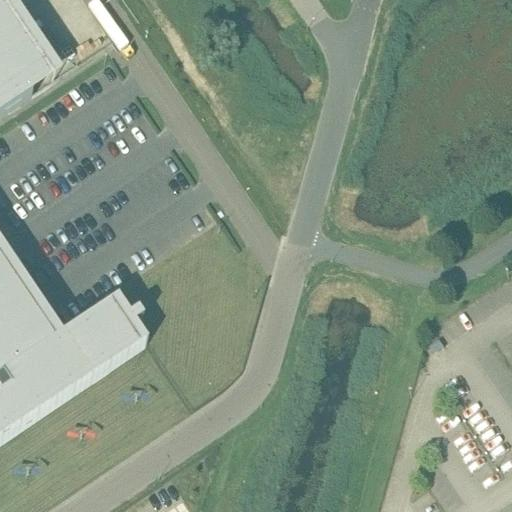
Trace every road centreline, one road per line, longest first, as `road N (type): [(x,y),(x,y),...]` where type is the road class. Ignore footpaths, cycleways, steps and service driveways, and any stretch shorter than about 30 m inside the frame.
road 1 (unclassified): [(79,511),(240,402),(262,370),(300,242)]
road 2 (unclassified): [(300,242),(447,277),(511,240)]
road 3 (unclassified): [(300,242),(347,69)]
road 4 (unknown): [(146,71),(0,173)]
